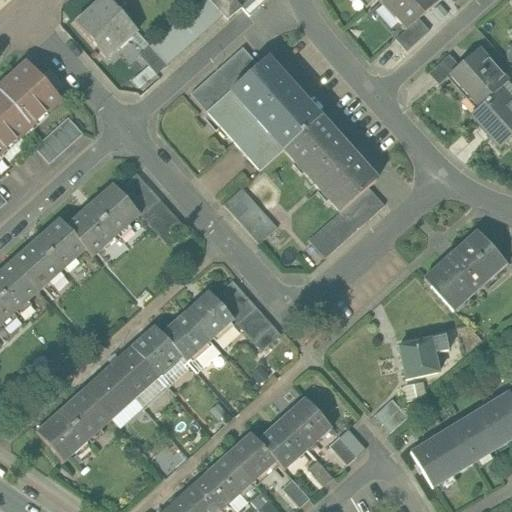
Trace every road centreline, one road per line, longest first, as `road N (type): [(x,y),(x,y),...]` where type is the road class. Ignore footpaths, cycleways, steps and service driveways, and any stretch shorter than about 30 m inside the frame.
road 1 (residential): [(124,136),(262,288),(292,306),(329,304),(454,192)]
road 2 (unknown): [(384,462),(312,361),(144,511)]
road 3 (unknown): [(215,237),(45,387)]
road 4 (residential): [(124,136),(0,239)]
road 5 (residential): [(368,104),(490,0)]
road 6 (residential): [(24,17),(124,136)]
road 7 (residential): [(226,44),(124,136)]
road 8 (residential): [(294,0),(368,104)]
road 9 (residential): [(368,104),(454,192)]
